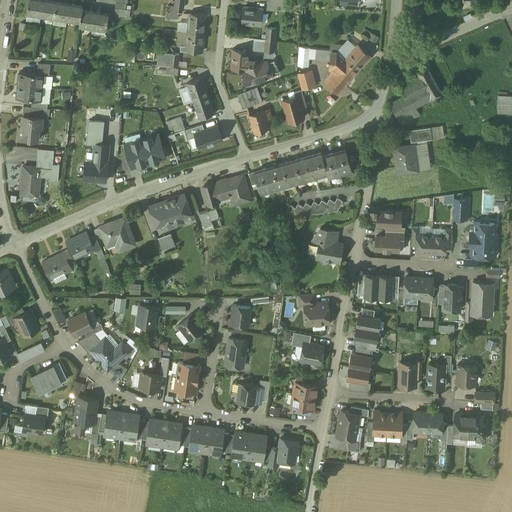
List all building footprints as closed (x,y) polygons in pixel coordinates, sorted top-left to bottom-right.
[(42,0),(29,0),(28,12),(40,14),(42,0)] [(56,2),(45,0),(42,0),(40,14),(53,16),(56,2)] [(128,0),(115,0),(115,7),(126,9),(127,3),(128,3),(128,0)] [(283,0),(266,0),(265,10),(282,12),(283,0)] [(69,4),(56,2),(53,16),(66,19),(69,4)] [(82,6),(69,4),(66,19),(79,21),(81,10),(82,6)] [(263,9),(243,7),(242,23),(261,25),(263,9)] [(125,9),(115,8),(114,15),(124,16),(125,9)] [(95,12),(81,10),(79,21),(79,24),(92,26),(95,12)] [(108,14),(95,12),(92,26),(105,28),(108,14)] [(206,14),(190,12),(188,30),(204,32),(206,14)] [(276,29),(266,28),(265,39),(274,40),(276,29)] [(204,32),(188,30),(186,44),(186,48),(187,48),(203,50),(204,32)] [(274,40),(265,39),(264,52),(273,53),(274,40)] [(370,55),(358,45),(346,59),(358,69),(370,55)] [(310,48),(299,47),(298,66),(308,67),(310,48)] [(249,51),(232,49),(230,68),(246,70),(247,70),(248,59),(249,51)] [(332,51),(316,49),(315,59),(331,60),(332,51)] [(346,59),(337,51),(332,50),(331,60),(330,65),(334,72),(326,81),(338,91),(358,69),(346,59)] [(180,53),(171,53),(170,66),(179,66),(180,53)] [(261,60),(248,59),(247,70),(246,70),(245,85),(271,75),(266,63),(263,64),(263,61),(262,61),(261,60)] [(50,63),(38,63),(37,74),(43,74),(43,75),(49,76),(49,75),(50,63)] [(178,68),(158,66),(158,73),(178,75),(178,68)] [(441,92),(426,66),(418,71),(418,72),(398,84),(404,95),(413,109),(416,107),(441,92)] [(307,71),(298,73),(304,97),(316,94),(314,88),(310,89),(306,77),(308,77),(307,71)] [(37,74),(19,72),(18,85),(42,87),(51,88),(53,76),(49,75),(49,76),(43,75),(43,74),(37,74)] [(202,78),(188,83),(193,100),(208,95),(202,78)] [(42,87),(18,85),(17,97),(41,99),(42,87)] [(257,104),(252,89),(238,94),(244,109),(257,104)] [(208,95),(193,100),(199,118),(214,113),(208,95)] [(404,95),(390,103),(398,117),(413,109),(404,95)] [(511,95),(499,95),(498,113),(511,113),(511,95)] [(296,97),(282,101),(288,122),(304,117),(298,97),(298,96),(296,97)] [(166,121),(187,114),(184,105),(163,112),(166,121)] [(31,106),(24,106),(23,115),(41,117),(42,107),(31,106)] [(413,109),(398,117),(403,125),(420,115),(416,107),(413,109)] [(267,110),(250,116),(256,133),(269,128),(267,120),(270,119),(267,110)] [(23,115),(22,115),(21,128),(18,127),(17,140),(29,141),(30,138),(38,139),(39,130),(44,126),(42,124),(43,117),(41,117),(23,115)] [(169,127),(173,126),(175,131),(186,128),(182,116),(167,120),(169,127)] [(90,143),(101,144),(103,122),(89,120),(87,143),(90,143)] [(196,133),(200,147),(222,140),(217,126),(196,133)] [(430,127),(409,130),(411,142),(432,139),(430,127)] [(166,157),(159,133),(141,138),(148,162),(166,157)] [(148,162),(141,138),(124,144),(131,168),(148,162)] [(101,144),(90,143),(89,157),(88,157),(87,161),(85,161),(84,179),(93,179),(93,182),(96,182),(96,180),(106,181),(108,163),(107,163),(109,145),(101,144)] [(427,143),(414,145),(417,170),(430,168),(427,143)] [(414,145),(394,148),(398,173),(417,170),(414,145)] [(352,170),(346,149),(334,152),(340,174),(352,170)] [(322,151),(310,155),(317,176),(328,173),(323,155),(322,151)] [(334,152),(323,155),(328,173),(329,177),(340,174),(334,152)] [(310,155),(299,158),(306,180),(317,176),(310,155)] [(53,159),(37,157),(36,167),(41,167),(41,168),(52,169),(53,159)] [(299,158),(288,161),(295,183),(306,180),(299,158)] [(288,161),(277,164),(284,186),(295,183),(288,161)] [(277,164),(266,168),(273,189),(284,186),(277,164)] [(36,167),(23,165),(21,194),(38,196),(41,168),(41,167),(36,167)] [(266,168),(255,171),(258,183),(261,193),(273,189),(266,168)] [(255,171),(249,173),(252,184),(258,183),(255,171)] [(243,174),(213,183),(218,199),(219,199),(236,194),(239,202),(250,199),(243,174)] [(213,183),(207,185),(204,186),(202,189),(203,193),(204,193),(206,201),(209,203),(219,200),(219,199),(218,199),(213,183)] [(505,203),(505,192),(494,192),(495,204),(505,203)] [(444,193),(444,202),(453,202),(454,194),(444,193)] [(172,197),(181,220),(184,219),(182,214),(191,211),(190,209),(192,209),(189,202),(187,202),(184,194),(178,197),(178,195),(172,197)] [(181,220),(172,197),(167,199),(168,201),(159,204),(158,202),(150,206),(156,224),(172,218),(174,223),(181,220)] [(343,201),(338,197),(335,202),(328,212),(337,210),(343,201)] [(335,202),(330,198),(327,203),(321,213),(328,212),(335,202)] [(468,200),(454,199),(453,217),(467,218),(468,200)] [(327,203),(322,200),(319,204),(313,214),(321,213),(327,203)] [(319,204),(314,201),(311,205),(305,215),(313,214),(319,204)] [(311,205),(306,202),(303,206),(297,216),(305,215),(311,205)] [(303,206),(298,203),(295,207),(289,217),(297,216),(303,206)] [(290,204),(281,218),(281,219),(289,217),(295,207),(290,204)] [(216,208),(208,210),(213,226),(221,224),(216,208)] [(208,210),(199,213),(204,229),(213,226),(208,210)] [(401,212),(378,211),(377,224),(386,225),(400,226),(400,225),(401,212)] [(126,219),(114,224),(113,220),(101,225),(101,226),(106,238),(108,244),(117,241),(120,249),(135,243),(126,219)] [(494,224),(475,223),(474,231),(471,231),(470,246),(472,246),(471,255),(486,255),(486,251),(495,252),(496,239),(494,239),(494,224)] [(106,238),(101,226),(95,228),(97,234),(99,241),(106,238)] [(419,227),(412,227),(411,245),(417,245),(418,245),(418,234),(419,234),(419,227)] [(432,228),(419,227),(419,234),(418,234),(418,245),(417,245),(417,252),(431,252),(432,228)] [(336,231),(320,228),(313,240),(319,241),(317,257),(321,258),(324,262),(329,259),(339,261),(342,244),(334,243),(336,231)] [(445,229),(432,228),(431,252),(445,253),(445,247),(445,246),(445,236),(445,229)] [(88,230),(65,240),(69,249),(75,260),(75,259),(73,254),(86,248),(87,250),(96,247),(91,237),(88,230)] [(171,233),(158,238),(163,250),(175,245),(171,233)] [(97,234),(91,237),(96,247),(97,249),(102,247),(99,241),(97,234)] [(386,237),(376,236),(376,250),(398,251),(399,238),(399,237),(386,237)] [(75,260),(69,249),(64,251),(69,262),(70,262),(75,260)] [(64,251),(42,262),(52,282),(53,282),(50,276),(63,270),(65,273),(72,269),(73,272),(74,271),(70,262),(69,262),(64,251)] [(476,260),(464,260),(464,267),(476,268),(476,260)] [(6,268),(0,270),(0,294),(3,293),(4,290),(14,285),(6,268)] [(499,269),(487,268),(487,277),(499,277),(499,269)] [(379,276),(371,275),(371,276),(365,275),(365,283),(364,295),(364,297),(378,298),(379,276)] [(387,276),(379,276),(378,298),(392,298),(392,292),(393,281),(393,277),(387,276)] [(419,278),(405,277),(404,287),(404,296),(418,297),(419,278)] [(433,279),(419,278),(418,297),(432,297),(432,289),(433,279)] [(275,281),(262,283),(264,291),(276,288),(275,281)] [(493,283),(473,282),(472,302),(471,314),(472,314),(491,315),(493,283)] [(140,293),(140,283),(130,283),(130,293),(140,293)] [(444,285),(439,285),(438,289),(438,303),(444,303),(444,302),(460,303),(461,285),(445,284),(444,285)] [(314,293),(299,294),(299,305),(304,305),(306,324),(314,324),(316,321),(321,321),(323,323),(327,322),(329,320),(328,316),(326,314),(326,311),(328,308),(327,305),(325,302),(321,303),(320,304),(319,302),(315,302),(314,293)] [(127,298),(117,298),(115,310),(125,311),(127,298)] [(158,306),(140,304),(137,324),(155,326),(158,306)] [(53,308),(60,322),(67,319),(60,305),(53,308)] [(251,308),(234,305),(231,324),(248,326),(251,308)] [(22,307),(6,315),(10,324),(17,321),(15,318),(25,313),(22,307)] [(374,310),(363,307),(361,315),(373,317),(374,310)] [(25,313),(15,318),(17,321),(23,336),(40,328),(31,310),(25,313)] [(85,312),(68,320),(75,335),(85,331),(93,327),(92,326),(85,312)] [(192,314),(178,325),(191,340),(205,329),(192,314)] [(361,315),(358,315),(356,327),(378,331),(380,319),(373,317),(361,315)] [(11,339),(3,323),(0,324),(0,331),(2,337),(3,337),(6,342),(11,339)] [(101,323),(92,326),(93,327),(85,331),(87,336),(95,333),(103,329),(101,323)] [(378,331),(356,327),(354,338),(357,339),(369,341),(376,342),(378,331)] [(311,335),(294,332),(292,345),(303,347),(300,360),(320,364),(323,346),(309,344),(311,335)] [(87,336),(78,340),(88,351),(101,340),(95,333),(87,336)] [(110,334),(105,338),(105,337),(101,340),(88,351),(89,353),(91,350),(107,370),(108,370),(117,362),(130,351),(123,342),(119,345),(110,334)] [(2,337),(0,337),(0,360),(11,355),(6,342),(3,337),(2,337)] [(247,340),(229,338),(228,345),(246,347),(247,340)] [(369,341),(357,339),(356,347),(368,349),(369,341)] [(488,339),(487,347),(494,349),(496,340),(488,339)] [(246,347),(228,345),(225,364),(243,367),(246,347)] [(373,350),(359,348),(357,354),(372,356),(373,350)] [(199,354),(185,352),(184,362),(198,364),(199,354)] [(357,354),(351,353),(349,366),(369,370),(372,356),(357,354)] [(167,376),(169,358),(163,357),(160,374),(161,374),(161,375),(167,376)] [(184,362),(179,361),(177,374),(177,375),(198,378),(200,364),(198,364),(184,362)] [(127,368),(117,362),(108,370),(122,378),(127,368)] [(416,363),(400,362),(399,385),(415,386),(416,378),(416,363)] [(444,364),(428,364),(427,386),(444,387),(444,373),(445,364),(444,364)] [(476,365),(458,364),(456,384),(475,385),(475,377),(477,375),(477,372),(475,370),(476,365)] [(54,366),(32,376),(39,391),(61,380),(59,375),(54,366)] [(369,370),(349,366),(346,379),(353,380),(367,383),(367,382),(369,370)] [(160,374),(142,371),(140,387),(159,390),(161,375),(161,374),(160,374)] [(198,378),(177,375),(176,376),(177,376),(175,389),(180,390),(194,392),(196,392),(198,378)] [(316,379),(299,376),(298,382),(315,385),(316,379)] [(76,394),(80,380),(74,379),(71,393),(76,394)] [(367,383),(353,380),(351,390),(369,391),(371,383),(367,382),(367,383)] [(298,382),(296,382),(294,393),(315,397),(317,385),(298,382)] [(257,385),(240,383),(237,401),(255,403),(255,402),(257,386),(257,385)] [(264,387),(257,386),(255,402),(261,403),(264,387)] [(194,392),(180,390),(179,396),(193,398),(194,392)] [(493,391),(476,390),(475,402),(481,402),(493,403),(493,391)] [(315,397),(294,393),(292,405),(294,405),(311,408),(313,409),(315,397)] [(97,399),(78,396),(75,420),(76,420),(75,430),(84,431),(92,432),(93,422),(94,423),(95,415),(97,399)] [(49,407),(37,405),(36,414),(45,415),(45,416),(48,417),(49,407)] [(311,408),(294,405),(293,411),(310,414),(311,408)] [(281,408),(271,406),(270,414),(279,415),(281,408)] [(368,409),(351,406),(350,412),(359,414),(368,416),(368,409)] [(124,413),(108,410),(108,413),(105,431),(105,434),(120,436),(124,413)] [(382,413),(379,410),(374,410),(374,423),(373,434),(374,434),(387,434),(388,413),(382,413)] [(350,412),(341,411),(339,423),(357,427),(359,414),(350,412)] [(398,411),(395,414),(388,413),(387,434),(400,435),(401,435),(401,424),(402,411),(398,411)] [(9,413),(1,412),(0,418),(0,430),(6,431),(9,413)] [(101,415),(99,430),(105,431),(108,413),(102,412),(101,415)] [(428,413),(414,412),(414,421),(413,431),(427,431),(428,413)] [(36,414),(25,413),(23,430),(42,433),(45,416),(45,415),(36,414)] [(139,415),(124,413),(120,436),(135,439),(136,437),(138,419),(139,415)] [(442,413),(428,413),(427,431),(441,432),(442,423),(442,413)] [(468,415),(454,414),(454,425),(453,436),(454,436),(467,436),(468,415)] [(101,415),(95,415),(94,423),(93,422),(92,432),(99,433),(99,430),(101,415)] [(483,416),(468,415),(467,436),(474,437),(477,440),(482,441),(485,438),(485,433),(482,430),(483,416)] [(144,420),(138,419),(136,437),(142,438),(144,420)] [(166,421),(151,419),(150,421),(148,438),(147,443),(162,445),(166,421)] [(150,421),(144,420),(142,438),(148,438),(150,421)] [(181,423),(166,421),(162,445),(178,447),(178,444),(181,426),(181,423)] [(357,427),(339,423),(336,436),(349,438),(355,439),(360,440),(362,428),(357,427)] [(208,427),(193,425),(193,428),(190,446),(190,449),(205,451),(208,427)] [(187,427),(181,426),(178,444),(184,445),(187,427)] [(193,428),(187,427),(184,445),(190,446),(193,428)] [(224,430),(208,427),(205,451),(220,453),(221,450),(223,433),(224,430)] [(251,434),(236,431),(235,434),(233,452),(232,455),(247,457),(251,434)] [(229,433),(223,433),(221,450),(227,451),(229,433)] [(235,434),(229,433),(227,451),(233,452),(235,434)] [(266,436),(251,434),(247,457),(262,459),(263,460),(265,446),(266,436)] [(297,440),(281,438),(279,448),(278,460),(294,462),(295,453),(297,453),(298,444),(297,443),(297,440)] [(355,439),(349,438),(348,449),(359,451),(360,440),(355,439)] [(265,446),(263,460),(262,459),(262,464),(268,465),(271,447),(265,446)] [(279,448),(271,447),(268,465),(277,466),(278,460),(279,448)]
